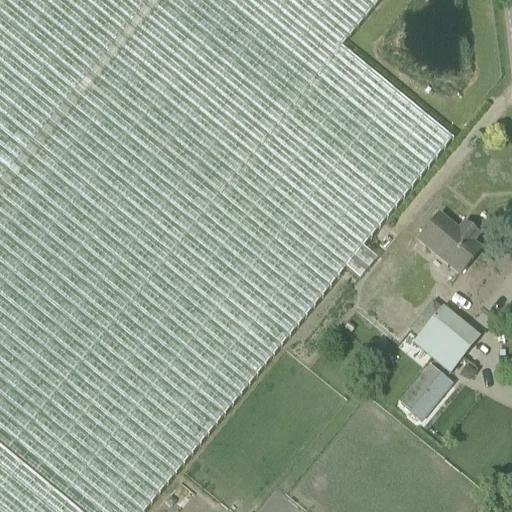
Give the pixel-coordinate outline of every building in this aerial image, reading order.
[(0,0),(0,450),(74,511),(144,511),(346,270),(360,282),(377,261),(362,249),(451,143),(340,50),(381,0),(0,0)] [(458,233),(438,217),(417,244),(458,278),(480,252),(472,245),(478,237),(464,225),(458,233)] [(479,340),(441,308),(412,342),(450,374),(479,340)] [(410,415),(409,416),(420,425),(447,394),(436,384),(442,378),(431,369),(400,405),(410,415)] [(0,511),(74,511),(0,450),(0,511)]
